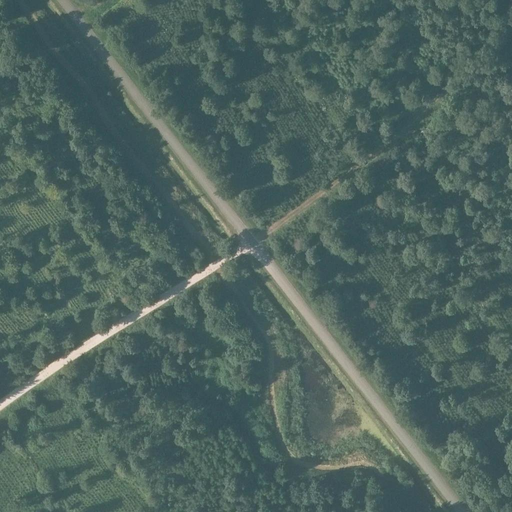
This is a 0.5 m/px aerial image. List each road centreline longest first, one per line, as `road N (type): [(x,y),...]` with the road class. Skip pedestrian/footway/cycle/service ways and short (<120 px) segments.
road 1 (unclassified): [(461,511),(60,0)]
road 2 (track): [(0,405),(311,201),(511,34)]
